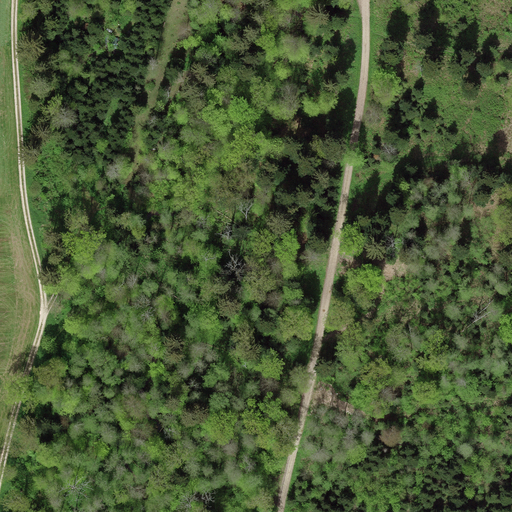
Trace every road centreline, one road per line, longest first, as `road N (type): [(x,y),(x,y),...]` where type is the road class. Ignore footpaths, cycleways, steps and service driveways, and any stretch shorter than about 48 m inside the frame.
road 1 (track): [(370,0),(324,317),(282,511)]
road 2 (track): [(0,477),(42,305),(24,207),(14,0)]
